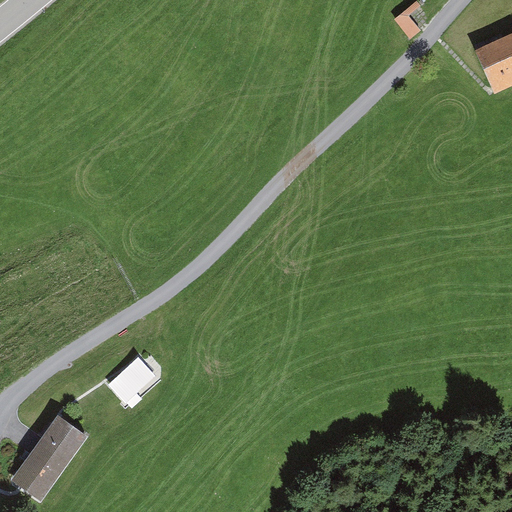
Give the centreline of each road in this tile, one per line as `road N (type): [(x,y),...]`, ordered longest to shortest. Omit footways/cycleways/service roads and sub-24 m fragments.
road 1 (track): [(141,308),(212,252),(463,0)]
road 2 (track): [(0,424),(60,359),(141,308)]
